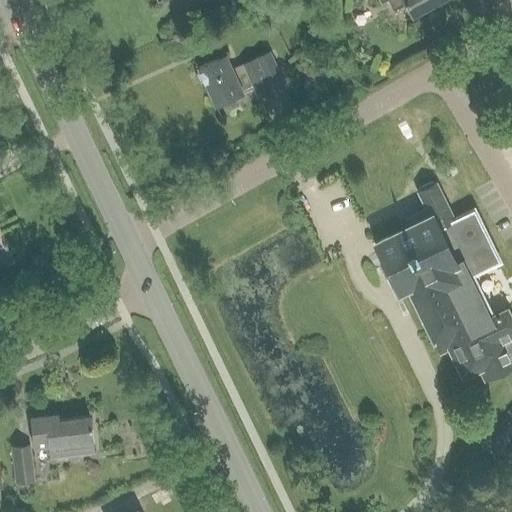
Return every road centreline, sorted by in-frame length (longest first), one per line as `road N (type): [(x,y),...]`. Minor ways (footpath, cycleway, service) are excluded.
road 1 (residential): [(131,243),(439,72)]
road 2 (secondary): [(131,243),(14,0)]
road 3 (secondary): [(257,511),(152,289)]
road 4 (residential): [(0,359),(152,289)]
road 5 (residential): [(511,192),(439,72)]
